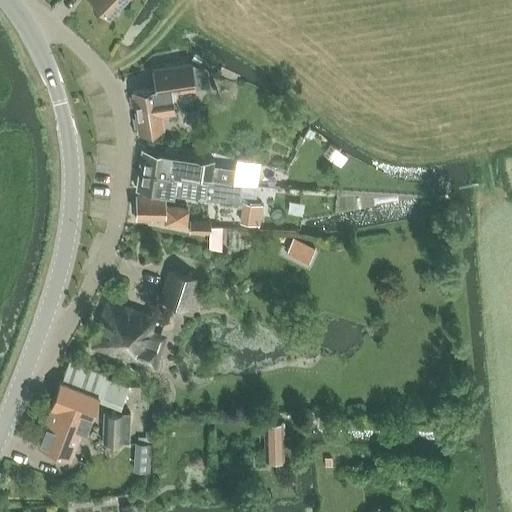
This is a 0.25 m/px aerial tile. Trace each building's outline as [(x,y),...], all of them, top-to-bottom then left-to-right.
[(91,0),(109,16),(123,0),(91,0)] [(153,70),(156,88),(133,92),(140,131),(163,127),(161,114),(175,111),(171,91),(196,87),(192,63),(153,70)] [(143,150),(140,169),(232,183),(234,167),(213,164),(213,160),(143,150)] [(259,163),(235,160),(234,167),(232,183),(242,184),(256,186),(259,163)] [(137,188),(174,194),(239,202),(242,184),(232,183),(140,169),(137,188)] [(151,222),(151,215),(164,215),(164,219),(186,220),(187,207),(177,203),(166,203),(167,196),(137,195),(136,221),(151,222)] [(209,226),(209,221),(190,220),(189,233),(209,234),(209,226)] [(291,234),(283,249),(307,262),(315,246),(291,234)] [(159,299),(190,310),(200,279),(168,269),(159,299)] [(153,330),(157,317),(107,300),(93,346),(128,357),(126,361),(156,371),(167,336),(153,330)] [(110,379),(105,377),(106,375),(69,360),(48,416),(37,444),(70,457),(81,429),(85,430),(97,400),(99,394),(121,403),(128,386),(110,379)] [(104,411),(103,441),(130,442),(131,412),(104,411)] [(282,420),(265,420),(266,459),(283,459),(282,420)] [(139,511),(140,501),(122,502),(122,511),(139,511)]
